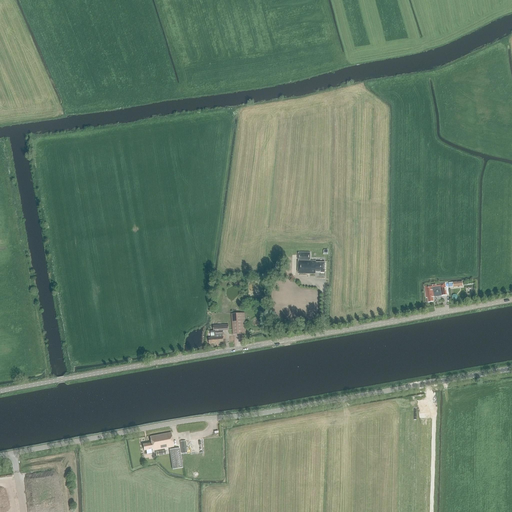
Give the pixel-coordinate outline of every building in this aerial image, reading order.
[(325,273),(325,263),(315,263),(315,261),(310,261),(310,253),(298,253),(298,274),(315,274),(315,273),(325,273)] [(444,289),(445,288),(444,284),(424,286),(426,298),(427,298),(428,303),(433,302),(432,296),(434,296),(433,292),(440,291),(441,296),(446,295),(445,290),(444,290),(444,289)] [(245,313),(231,314),(232,335),(246,334),(245,313)] [(223,337),(222,331),(228,331),(228,325),(228,324),(213,326),(213,330),(213,331),(210,331),(211,338),(208,338),(209,344),(216,344),(216,345),(224,344),(223,337)] [(152,451),(173,447),(171,433),(150,437),(151,443),(143,445),(144,451),(152,449),(152,451)] [(179,448),(169,450),(172,469),(182,468),(179,448)]
